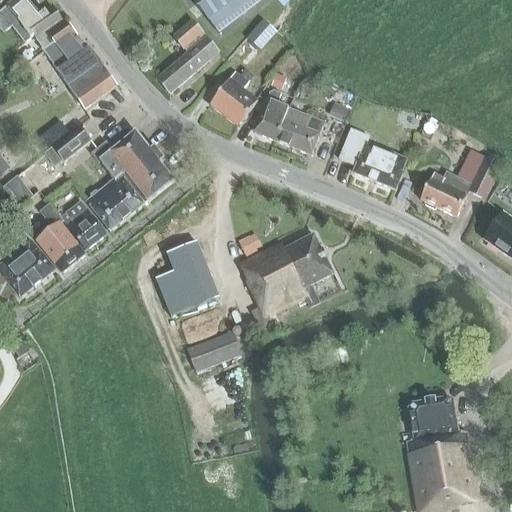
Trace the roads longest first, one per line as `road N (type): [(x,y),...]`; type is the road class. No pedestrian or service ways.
road 1 (tertiary): [(511,298),(450,252),(362,206),(226,153)]
road 2 (residential): [(0,313),(21,320),(226,153)]
road 3 (tertiary): [(226,153),(154,108),(73,7)]
